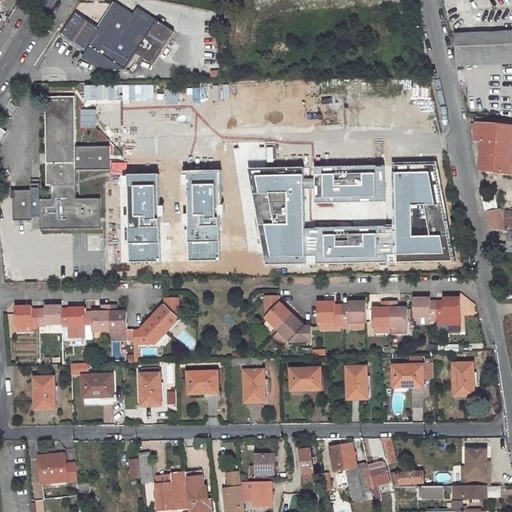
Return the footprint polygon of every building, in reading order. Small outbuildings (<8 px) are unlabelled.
[(134,54),(152,65),(172,31),(135,9),(132,15),(112,3),(97,29),(73,15),(57,43),(119,79),(134,54)] [(511,31),(457,34),(458,65),(511,62),(511,31)] [(262,94),(292,94),(293,80),(263,80),(262,94)] [(108,130),(209,128),(208,95),(107,97),(108,130)] [(216,95),(215,128),(258,128),(258,95),(216,95)] [(108,147),(74,148),(73,97),(43,98),(44,187),(51,187),(51,200),(42,200),(42,229),(99,228),(98,199),(74,200),(74,170),(108,169),(108,147)] [(511,107),(491,105),(490,114),(511,117),(511,107)] [(482,146),(480,170),(511,172),(511,120),(477,116),(476,124),(476,129),(475,140),(478,140),(478,145),(482,146)] [(433,162),(396,163),(396,227),(396,252),(397,261),(453,260),(433,162)] [(383,163),(313,164),(314,200),(383,199),(383,163)] [(302,164),(247,166),(265,264),(305,262),(304,255),(304,229),(302,164)] [(187,261),(219,261),(218,171),(186,171),(187,261)] [(127,263),(159,262),(158,172),(126,173),(127,263)] [(12,191),(13,220),(37,219),(36,190),(12,191)] [(495,193),(483,193),(482,198),(488,229),(505,231),(500,208),(498,209),(495,193)] [(396,227),(304,229),(304,255),(315,254),(315,263),(384,262),(384,252),(396,252),(396,227)] [(278,297),(264,297),(264,319),(277,331),(291,317),(278,304),(278,297)] [(175,320),(174,298),(160,298),(161,304),(148,318),(163,333),(175,320)] [(460,318),(459,300),(443,300),(443,303),(436,303),(436,320),(436,327),(461,326),(460,318)] [(429,303),(429,301),(412,301),(412,319),(429,318),(429,321),(436,320),(436,303),(429,303)] [(381,310),(371,311),(371,329),(388,329),(388,303),(381,303),(381,310)] [(406,329),(406,310),(396,310),(396,303),(388,303),(388,329),(406,329)] [(317,326),(333,326),(334,328),(341,328),(340,308),(333,308),(333,305),(324,306),(317,306),(317,326)] [(364,305),(348,305),(348,308),(340,308),(341,328),(348,328),(348,325),(364,325),(364,305)] [(89,313),(89,332),(106,332),(105,306),(97,306),(97,313),(89,313)] [(113,313),(112,306),(105,306),(106,332),(124,332),(123,313),(113,313)] [(28,308),(12,309),(12,326),(28,326),(29,328),(36,328),(36,310),(28,310),(28,308)] [(43,329),(43,326),(59,326),(59,310),(59,308),(42,308),(42,310),(36,310),(36,328),(43,329)] [(59,328),(83,328),(82,310),(59,310),(59,326),(59,328)] [(277,331),(290,343),(311,343),(311,328),(303,329),(291,317),(277,331)] [(131,346),(152,345),(163,333),(148,318),(135,331),(130,331),(131,346)] [(185,342),(177,333),(172,339),(181,347),(185,342)] [(470,365),(449,366),(450,397),(471,397),(470,365)] [(418,367),(390,368),(391,389),(419,388),(418,367)] [(362,368),(343,369),(345,401),(364,400),(362,368)] [(316,370),(286,371),(287,392),(317,391),(316,370)] [(260,373),(241,373),(242,405),(261,404),(260,373)] [(214,374),(184,375),(184,396),(215,395),(214,374)] [(157,375),(137,375),(138,408),(158,407),(157,375)] [(109,377),(79,378),(80,400),(109,399),(109,377)] [(50,378),(31,379),(32,412),(51,411),(50,378)] [(166,407),(175,406),(174,395),(165,395),(166,407)] [(396,464),(391,441),(382,441),(387,465),(396,464)] [(356,468),(352,445),(342,447),(340,447),(344,471),(351,504),(372,500),(370,491),(372,490),(372,488),(367,465),(356,468)] [(340,447),(330,449),(334,472),(344,471),(340,447)] [(313,474),(309,451),(297,453),(302,484),(302,485),(312,484),(310,474),(313,474)] [(151,482),(148,453),(137,453),(138,461),(140,478),(140,483),(151,482)] [(465,470),(465,480),(467,480),(468,490),(488,489),(488,479),(485,479),(485,465),(485,453),(465,453),(465,470)] [(65,457),(40,460),(42,486),(78,482),(76,466),(66,467),(65,457)] [(273,458),(255,458),(255,477),(255,484),(270,484),(269,477),(274,477),(273,458)] [(130,479),(140,478),(138,461),(129,462),(130,479)] [(381,468),(381,463),(367,465),(372,488),(388,484),(384,467),(381,468)] [(329,485),(328,473),(321,474),(323,486),(329,485)] [(182,474),(172,475),(172,476),(173,485),(157,486),(159,511),(175,510),(174,503),(186,502),(182,474)] [(203,492),(200,474),(185,476),(189,511),(211,511),(210,504),(208,505),(207,500),(206,491),(203,492)] [(223,492),(224,502),(228,502),(229,511),(240,511),(236,474),(225,476),(226,491),(223,492)] [(421,485),(421,475),(410,475),(405,475),(389,475),(392,486),(421,485)] [(173,485),(172,476),(157,477),(158,486),(173,485)] [(253,508),(272,508),(271,484),(270,484),(255,484),(253,484),(253,508)] [(452,495),(452,501),(485,501),(485,500),(498,500),(498,493),(505,493),(505,489),(488,489),(468,490),(461,489),(451,489),(452,495)] [(424,500),(445,500),(444,490),(424,490),(424,500)]
